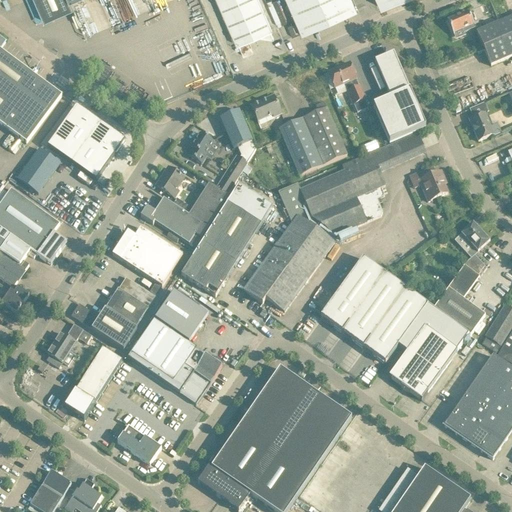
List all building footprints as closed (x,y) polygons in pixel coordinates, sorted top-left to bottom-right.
[(35,0),(44,19),(66,10),(72,7),(69,0),(35,0)] [(271,30),(271,29),(258,0),(216,0),(236,45),(238,44),(243,56),(244,56),(247,51),(248,52),(250,50),(249,49),(251,47),(248,40),(260,35),(261,37),(272,39),(273,39),(270,31),(271,30)] [(283,14),(277,0),(266,0),(273,17),(283,14)] [(287,0),(301,33),(357,10),(352,0),(287,0)] [(475,29),(468,13),(447,22),(453,35),(461,31),(463,34),(475,29)] [(282,17),(277,19),(285,37),(290,35),(282,17)] [(505,39),(483,48),(491,67),(511,58),(511,18),(499,24),(505,39)] [(476,34),(483,48),(505,39),(499,24),(476,34)] [(0,124),(27,145),(63,96),(62,96),(0,51),(6,43),(0,38),(0,124)] [(391,100),(373,108),(390,146),(426,130),(394,55),(375,63),(391,100)] [(350,65),(328,74),(329,74),(335,89),(335,90),(345,85),(348,92),(348,93),(347,93),(353,106),(354,106),(358,114),(369,109),(365,101),(366,101),(360,88),(359,88),(356,80),(357,80),(350,65)] [(281,116),(275,100),(261,105),(260,103),(251,107),(258,123),(273,117),(274,119),(281,116)] [(474,119),(469,121),(478,143),(501,133),(497,122),(491,124),(486,113),(490,111),(485,102),(469,109),(470,111),(471,111),(474,119)] [(318,114),(287,127),(279,131),(300,178),(347,157),(324,104),(315,107),(318,114)] [(73,106),(45,147),(69,164),(98,123),(73,106)] [(239,109),(220,117),(234,151),(254,143),(239,109)] [(98,123),(69,164),(94,181),(122,140),(98,123)] [(193,150),(188,157),(200,164),(202,166),(207,158),(205,157),(214,143),(200,135),(191,149),(193,150)] [(38,196),(60,165),(39,151),(17,181),(38,196)] [(385,188),(371,155),(342,168),(344,173),(300,192),(297,186),(278,194),(290,221),(297,212),(332,238),(333,237),(335,238),(381,218),(383,214),(377,201),(385,197),(381,190),(385,188)] [(248,165),(237,158),(223,179),(234,186),(248,165)] [(169,170),(157,188),(174,199),(178,193),(176,191),(184,179),(169,170)] [(424,180),(420,173),(409,178),(415,190),(421,187),(424,193),(426,192),(431,202),(448,195),(442,180),(444,179),(441,173),(424,180)] [(153,226),(155,223),(193,248),(199,239),(200,239),(228,196),(209,185),(189,216),(164,200),(155,213),(149,210),(145,211),(141,218),(153,226)] [(228,204),(204,240),(239,262),(273,209),(239,187),(228,204)] [(54,234),(60,226),(9,191),(0,204),(0,236),(28,256),(28,255),(34,260),(37,256),(51,266),(67,244),(54,234)] [(243,292),(262,306),(266,301),(284,314),(335,245),(330,241),(332,238),(297,212),(290,221),(292,225),(243,292)] [(475,257),(489,244),(490,243),(474,226),(473,225),(461,236),(455,241),(467,255),(470,252),(475,257)] [(183,256),(141,229),(135,237),(128,232),(112,256),(120,261),(156,284),(162,288),(183,256)] [(29,297),(17,288),(15,287),(29,267),(23,263),(28,256),(0,236),(0,281),(12,290),(2,304),(16,315),(29,297)] [(181,277),(199,288),(215,299),(239,262),(204,240),(181,277)] [(471,259),(462,267),(464,269),(433,311),(469,337),(470,338),(485,317),(463,302),(489,266),(486,269),(475,257),(470,252),(467,255),(471,259)] [(363,260),(335,299),(359,316),(387,278),(363,260)] [(407,293),(387,278),(359,316),(345,336),(365,351),(407,293)] [(149,294),(140,288),(126,279),(105,311),(135,330),(149,310),(148,310),(156,298),(155,298),(149,294)] [(162,288),(156,284),(149,294),(155,298),(162,288)] [(207,392),(211,386),(194,374),(204,358),(196,352),(197,351),(189,345),(209,317),(200,311),(174,293),(154,322),(128,360),(196,407),(196,406),(206,391),(207,392)] [(407,293),(365,351),(385,365),(427,308),(407,293)] [(321,319),(345,336),(359,316),(335,299),(321,319)] [(79,306),(71,318),(122,351),(135,330),(105,311),(100,319),(79,306)] [(486,339),(482,346),(494,354),(494,355),(511,366),(511,311),(505,307),(485,338),(486,339)] [(407,354),(390,378),(389,379),(391,380),(391,379),(401,387),(401,388),(409,394),(410,393),(420,401),(421,402),(422,401),(457,353),(469,337),(433,311),(433,312),(427,308),(398,348),(407,354)] [(50,358),(47,363),(59,370),(62,365),(67,369),(74,358),(69,354),(76,345),(79,340),(84,333),(74,327),(67,339),(62,335),(48,356),(50,358)] [(92,338),(87,346),(94,351),(99,343),(92,338)] [(91,403),(119,360),(103,350),(75,393),(91,403)] [(194,374),(211,386),(222,370),(204,358),(194,374)] [(478,379),(503,395),(511,381),(511,371),(493,358),(478,379)] [(198,485),(220,500),(237,511),(239,511),(250,497),(272,511),(288,511),(352,420),(280,371),(219,459),(216,458),(198,485)] [(496,405),(503,395),(478,379),(472,388),(496,405)] [(511,381),(503,395),(511,401),(511,381)] [(489,415),(496,405),(472,388),(465,398),(489,415)] [(511,416),(511,401),(503,395),(496,405),(511,416)] [(482,425),(489,415),(465,398),(458,408),(482,425)] [(489,415),(511,430),(511,416),(496,405),(489,415)] [(475,435),(482,425),(458,408),(451,418),(463,426),(475,435)] [(506,441),(511,433),(511,430),(489,415),(482,425),(506,441)] [(456,436),(463,426),(451,418),(444,428),(456,436)] [(499,451),(506,441),(482,425),(475,435),(487,443),(499,451)] [(456,436),(469,445),(475,435),(463,426),(456,436)] [(161,451),(129,428),(117,444),(150,467),(161,451)] [(475,435),(469,445),(481,453),(487,443),(475,435)] [(499,451),(487,443),(481,453),(493,461),(499,451)] [(396,511),(469,511),(467,510),(466,511),(464,510),(470,502),(425,470),(396,511)] [(51,473),(30,507),(37,511),(54,511),(71,486),(51,473)] [(77,492),(71,501),(77,506),(75,509),(78,511),(98,511),(101,508),(97,506),(103,498),(95,492),(93,495),(90,493),(94,487),(86,482),(79,493),(77,492)]
